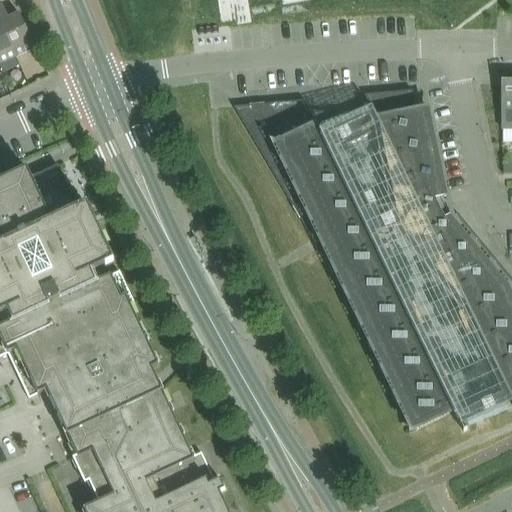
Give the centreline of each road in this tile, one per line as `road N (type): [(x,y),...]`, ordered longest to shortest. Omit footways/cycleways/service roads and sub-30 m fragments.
road 1 (residential): [(109,86),(171,67),(452,54)]
road 2 (tertiary): [(286,451),(150,205)]
road 3 (residential): [(511,227),(481,213),(452,54)]
road 4 (tertiary): [(89,94),(127,177),(150,205)]
road 5 (tertiary): [(150,205),(109,86)]
